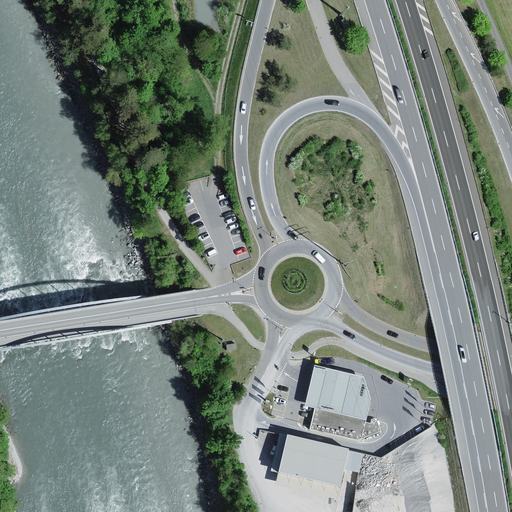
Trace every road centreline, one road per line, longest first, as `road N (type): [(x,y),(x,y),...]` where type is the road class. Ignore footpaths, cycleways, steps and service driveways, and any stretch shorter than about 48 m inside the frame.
road 1 (motorway): [(511,417),(406,0)]
road 2 (motorway): [(302,248),(272,207),(269,147),(298,111),(344,105),(372,119),(398,154),(430,253),(452,285)]
road 3 (track): [(220,295),(161,210),(68,0)]
road 4 (motorway): [(373,0),(452,285)]
road 5 (motorway): [(267,0),(240,132),(245,189),(266,264)]
road 6 (motorway): [(452,285),(497,511)]
road 7 (primary): [(220,295),(0,330)]
road 8 (primary): [(313,317),(384,352),(511,389)]
road 9 (primary): [(511,365),(374,325),(334,287)]
road 10 (motorway): [(503,143),(440,0)]
